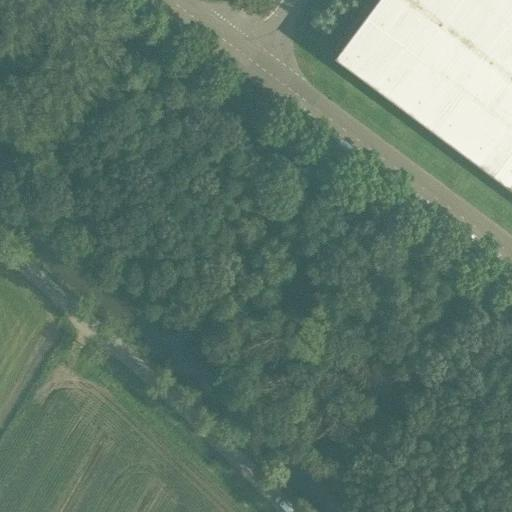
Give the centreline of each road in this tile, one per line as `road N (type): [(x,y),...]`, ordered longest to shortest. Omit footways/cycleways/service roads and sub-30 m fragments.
road 1 (unclassified): [(286,511),(0,247)]
road 2 (unclassified): [(254,62),(511,254)]
